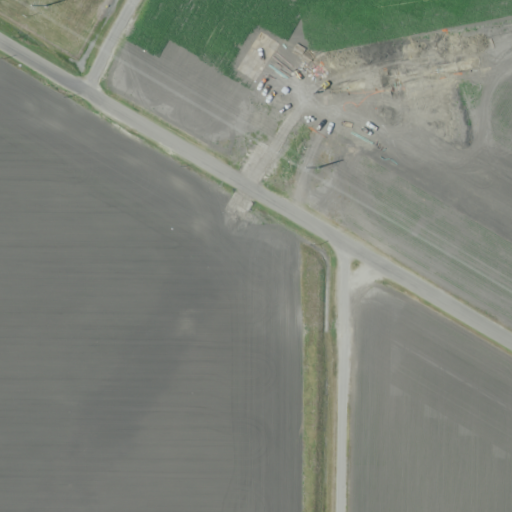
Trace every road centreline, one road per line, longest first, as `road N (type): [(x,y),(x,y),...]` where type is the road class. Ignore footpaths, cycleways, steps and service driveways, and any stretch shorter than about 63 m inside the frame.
road 1 (tertiary): [(0,41),(511,344)]
road 2 (tertiary): [(333,238),(329,511)]
